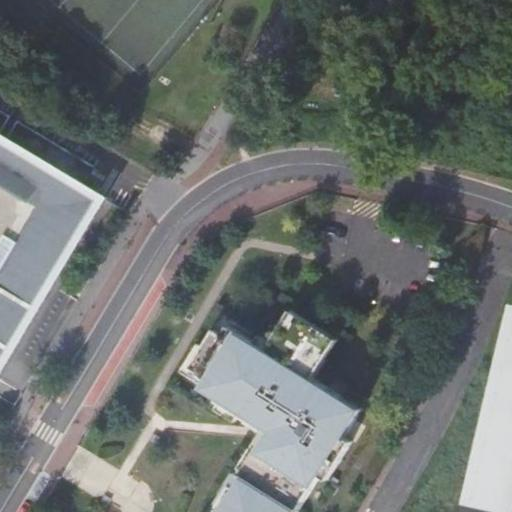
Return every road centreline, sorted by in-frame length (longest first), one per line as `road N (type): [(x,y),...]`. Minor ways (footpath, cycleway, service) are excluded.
road 1 (residential): [(511,205),(311,162),(242,176),(214,191),(168,232),(0,510)]
road 2 (track): [(197,161),(0,11)]
